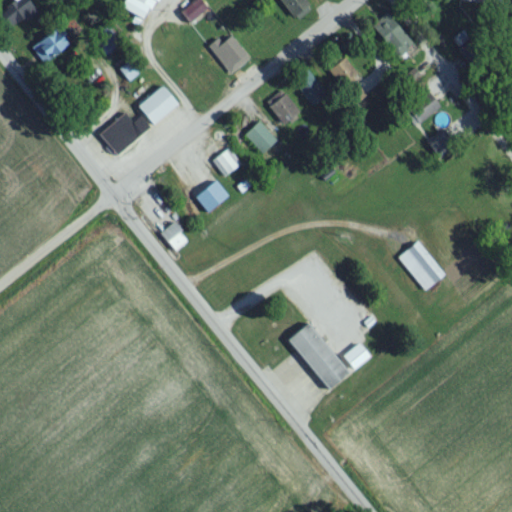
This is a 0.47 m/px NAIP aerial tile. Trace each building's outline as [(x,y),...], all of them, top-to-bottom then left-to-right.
[(135,0),(133,5),(122,0),(121,0),(115,14),(146,28),(159,0),(135,0)] [(276,0),(274,2),(285,24),(304,14),(297,0),(276,0)] [(511,0),(456,0),(456,8),(511,14),(511,0)] [(409,55),(388,23),(371,34),(392,66),(409,55)] [(63,57),(54,36),(29,47),(38,68),(63,57)] [(239,64),(229,40),(209,49),(219,73),(239,64)] [(349,110),(362,102),(349,84),(354,80),(341,62),(323,75),(349,110)] [(118,78),(128,88),(136,80),(126,70),(118,78)] [(122,120),(93,140),(108,162),(178,113),(162,91),(130,113),(137,122),(128,129),(122,120)] [(295,118),(279,98),(261,113),(277,133),(295,118)] [(399,113),(406,131),(436,119),(428,101),(399,113)] [(207,167),(222,184),(239,170),(224,153),(207,167)] [(441,279),(410,247),(392,265),(423,297),(441,279)] [(279,347),(321,398),(343,380),(301,329),(279,347)]
